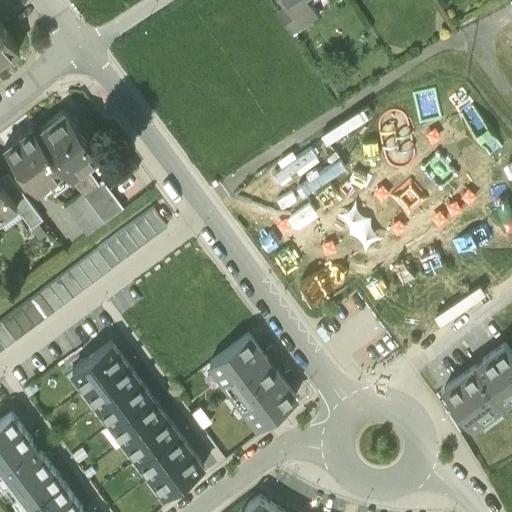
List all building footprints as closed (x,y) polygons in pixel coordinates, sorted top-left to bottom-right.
[(284,0),(287,4),(291,10),(305,2),(303,0),(284,0)] [(305,2),(291,10),(287,4),(277,11),(291,33),(315,17),(305,2)] [(0,61),(19,47),(0,21),(0,61)] [(101,154),(67,109),(38,130),(66,169),(83,191),(104,220),(123,205),(102,177),(98,180),(87,164),(101,154)] [(66,169),(38,130),(33,124),(4,145),(37,190),(66,169)] [(13,177),(3,185),(17,203),(14,205),(30,226),(43,217),(13,177)] [(3,185),(0,180),(0,215),(14,205),(17,203),(3,185)] [(104,220),(83,191),(65,204),(86,233),(104,220)] [(167,225),(153,206),(97,246),(98,247),(112,266),(167,225)] [(40,290),(54,309),(112,267),(112,266),(98,247),(40,290)] [(40,290),(0,319),(0,349),(54,309),(40,290)] [(296,396),(249,332),(210,360),(257,424),(296,396)] [(111,340),(73,368),(86,387),(125,358),(111,340)] [(474,365),(503,404),(511,396),(511,351),(505,342),(474,365)] [(125,358),(86,387),(99,405),(138,375),(125,358)] [(474,365),(444,388),(473,426),(503,404),(474,365)] [(138,375),(99,405),(112,422),(151,394),(138,375)] [(151,394),(112,422),(125,440),(164,412),(151,394)] [(12,411),(0,419),(0,475),(27,511),(83,511),(80,508),(83,506),(41,450),(39,451),(31,441),(33,439),(12,411)] [(164,412),(125,440),(138,458),(177,429),(164,412)] [(177,429),(138,458),(151,475),(190,447),(177,429)] [(190,447),(151,475),(165,494),(204,466),(190,447)] [(271,511),(276,505),(259,494),(250,501),(241,511),(271,511)]
